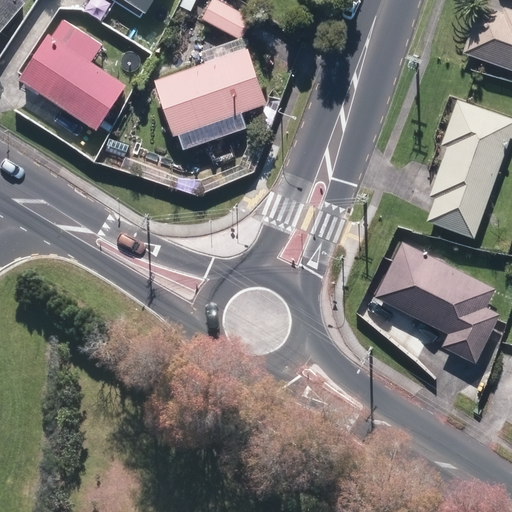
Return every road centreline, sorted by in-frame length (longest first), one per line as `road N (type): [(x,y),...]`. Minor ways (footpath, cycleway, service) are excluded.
road 1 (secondary): [(425,441),(270,370)]
road 2 (secondary): [(331,142),(319,224),(294,301)]
road 3 (secondary): [(296,341),(425,441)]
road 4 (secondary): [(239,271),(331,142)]
road 5 (secondary): [(383,0),(331,142)]
road 6 (secondary): [(194,333),(93,227)]
road 7 (secondary): [(93,227),(209,285)]
